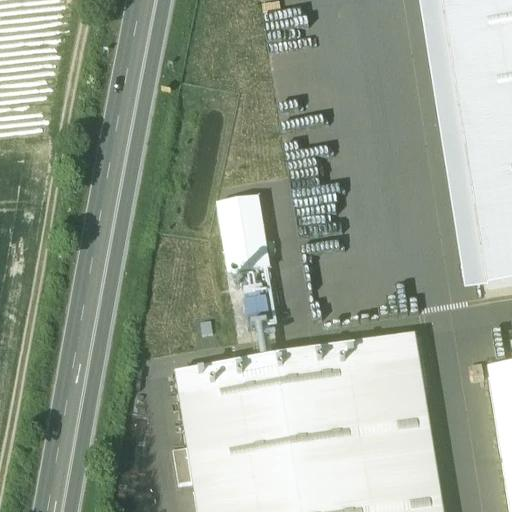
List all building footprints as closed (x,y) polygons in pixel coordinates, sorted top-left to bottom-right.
[(511,0),(441,0),(488,290),(511,286),(511,0)] [(215,208),(225,281),(276,275),(266,202),(215,208)] [(441,511),(415,341),(375,348),(400,511),(441,511)] [(400,511),(375,348),(175,380),(196,511),(400,511)] [(511,511),(511,369),(488,374),(510,511),(511,511)]
